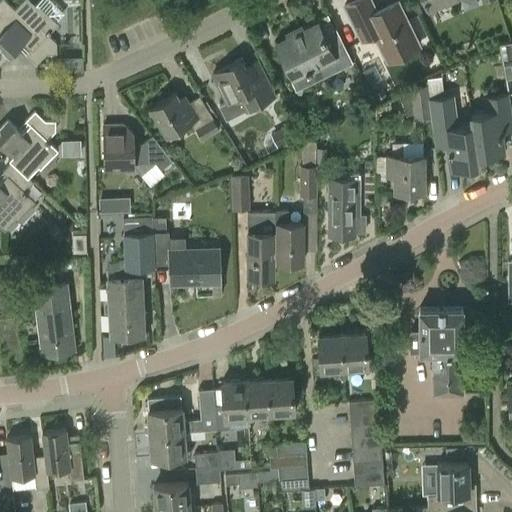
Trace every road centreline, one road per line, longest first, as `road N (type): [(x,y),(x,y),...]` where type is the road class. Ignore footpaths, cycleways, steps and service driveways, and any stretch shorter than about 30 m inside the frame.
road 1 (residential): [(511,192),(232,340),(112,378)]
road 2 (residential): [(0,88),(89,87),(268,0)]
road 3 (residential): [(121,511),(112,378)]
